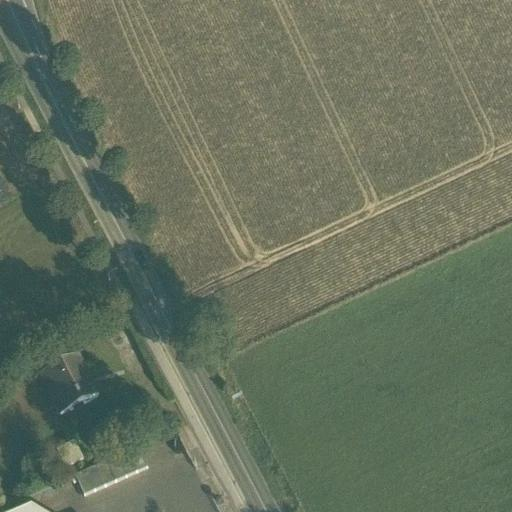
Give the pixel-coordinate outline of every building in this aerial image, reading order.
[(47,377),(67,418),(100,401),(80,360),(47,377)] [(67,418),(47,377),(41,380),(62,421),(67,418)] [(134,415),(113,426),(119,438),(140,428),(134,415)] [(86,438),(93,454),(120,440),(119,438),(113,426),(112,424),(86,438)] [(75,445),(57,454),(66,472),(84,463),(75,445)] [(76,480),(85,500),(147,472),(138,452),(76,480)]
